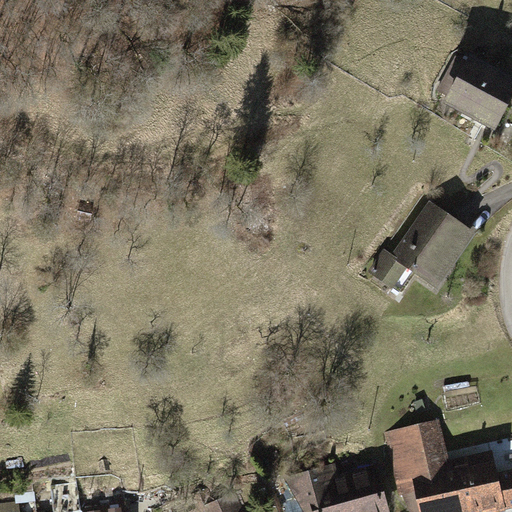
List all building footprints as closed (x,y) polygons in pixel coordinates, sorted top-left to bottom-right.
[(511,66),(488,54),(464,100),(511,125),(511,66)] [(497,235),(442,198),(403,255),(393,248),(379,268),(413,291),(427,269),(460,289),(497,235)] [(448,419),(390,435),(410,511),(431,511),(433,511),(432,511),(497,511),(511,508),(511,464),(503,467),(494,433),(455,444),(448,419)] [(339,466),(300,486),(313,511),(395,511),(381,465),(346,477),(339,466)] [(83,511),(82,501),(79,477),(53,480),(56,511),(83,511)] [(18,511),(38,511),(36,492),(16,495),(18,511)] [(252,511),(244,495),(204,511),(252,511)] [(124,511),(123,496),(82,501),(83,511),(124,511)]
